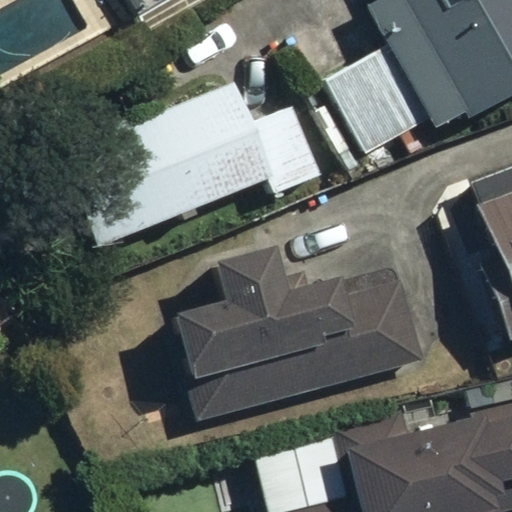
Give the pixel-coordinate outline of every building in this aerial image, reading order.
[(319,73),(358,153),(426,119),(430,126),(511,85),(511,0),(388,0),(390,3),(364,16),(377,44),(319,73)] [(230,84),(57,151),(94,246),(261,181),(266,192),(313,174),(285,102),(243,118),(230,84)] [(473,202),(454,210),(506,340),(511,337),(511,158),(464,178),(473,202)] [(188,422),(414,363),(388,266),(333,281),(330,267),(278,280),(267,240),(209,255),(220,297),(159,313),(188,422)] [(484,511),(492,510),(492,511),(511,511),(511,399),(408,426),(404,410),(325,431),(342,498),(285,511),(484,511)]
